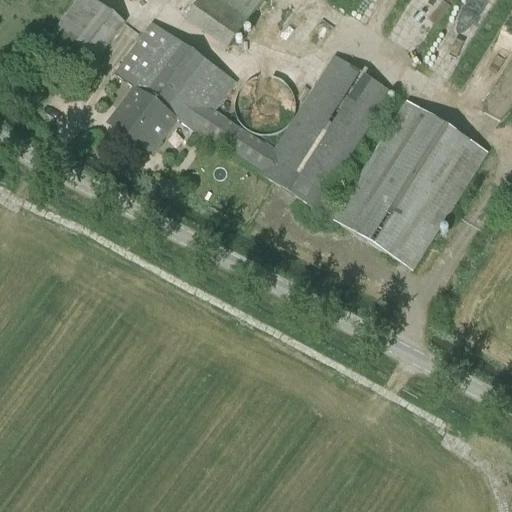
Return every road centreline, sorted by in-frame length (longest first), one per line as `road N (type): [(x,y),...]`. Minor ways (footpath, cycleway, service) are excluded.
road 1 (track): [(501,511),(492,473),(449,430),(0,194)]
road 2 (tertiary): [(511,410),(0,139)]
